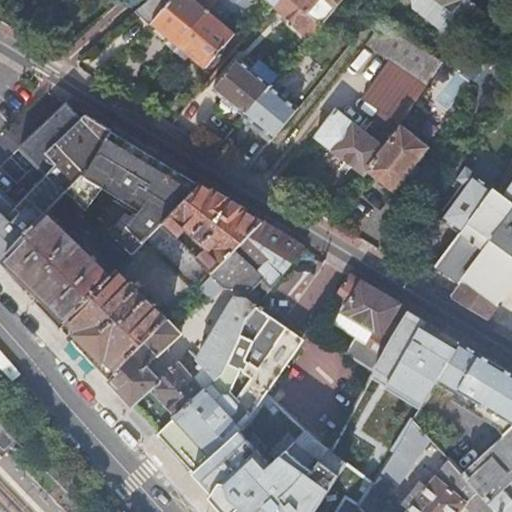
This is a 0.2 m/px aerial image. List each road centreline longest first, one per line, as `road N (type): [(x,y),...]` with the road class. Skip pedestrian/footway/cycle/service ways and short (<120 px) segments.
road 1 (residential): [(511,351),(52,73)]
road 2 (unclassified): [(174,511),(77,416)]
road 3 (unclassified): [(77,416),(158,511)]
road 4 (unclassified): [(0,323),(77,416)]
